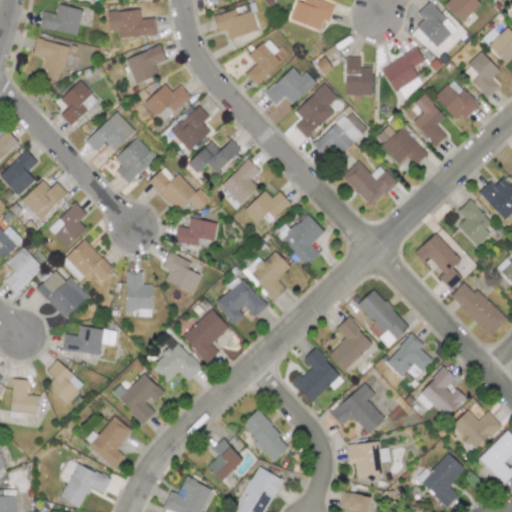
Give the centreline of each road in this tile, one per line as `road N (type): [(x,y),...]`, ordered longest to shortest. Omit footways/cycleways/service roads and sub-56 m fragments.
road 1 (tertiary): [(130,511),(158,461),(511,120)]
road 2 (residential): [(511,394),(219,83),(198,53),(181,0)]
road 3 (residential): [(0,82),(139,230)]
road 4 (residential): [(254,368),(317,437),(323,480),(313,511)]
